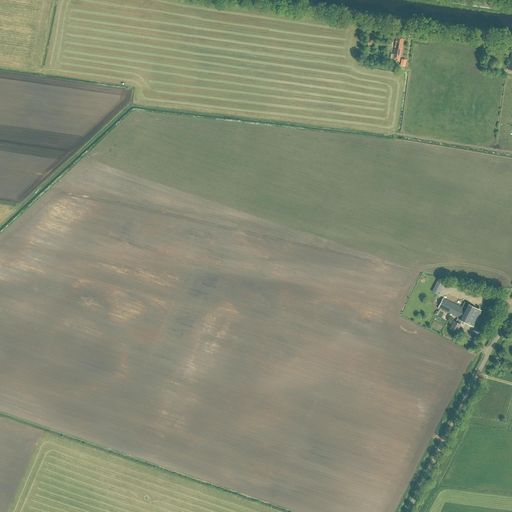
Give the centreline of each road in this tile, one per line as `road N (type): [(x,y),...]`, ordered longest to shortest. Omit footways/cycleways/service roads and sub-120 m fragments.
road 1 (unclassified): [(406,511),(511,306)]
road 2 (track): [(402,21),(258,0)]
